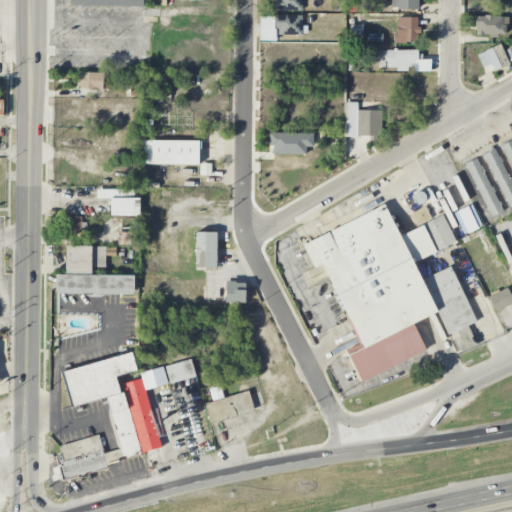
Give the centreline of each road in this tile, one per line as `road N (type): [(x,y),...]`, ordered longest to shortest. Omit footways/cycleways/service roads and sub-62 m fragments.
road 1 (residential): [(246,0),(246,226),(336,416)]
road 2 (secondary): [(32,0),(27,342)]
road 3 (primary): [(419,443),(281,464),(88,511)]
road 4 (residential): [(511,87),(280,224),(248,234)]
road 5 (residential): [(458,388),(362,422),(336,416)]
